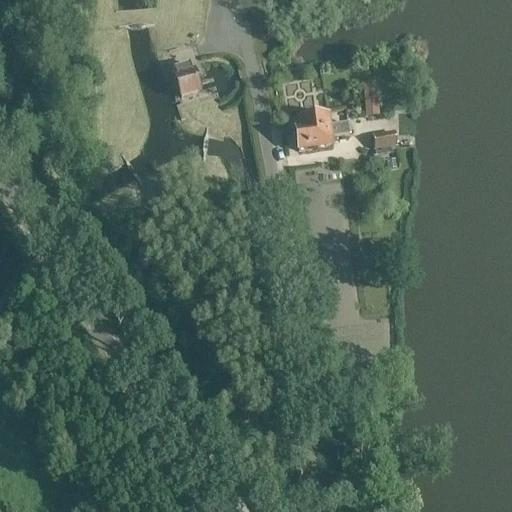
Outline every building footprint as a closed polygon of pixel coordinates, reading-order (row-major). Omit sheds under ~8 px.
[(142,27),(142,23),(141,9),(139,10),(130,10),(128,10),(129,24),(129,28),(142,27)] [(142,27),(156,26),(156,22),(142,23),(140,21),(131,22),(129,24),(115,25),(116,29),(129,28),(131,30),(141,29),(142,27)] [(269,68),(268,64),(275,63),(275,60),(266,63),(266,65),(268,73),(269,75),(278,72),(277,70),(270,72),(269,68)] [(268,73),(266,65),(241,72),(243,79),(268,73)] [(189,66),(173,70),(176,79),(174,79),(177,89),(180,99),(199,94),(193,73),(191,73),(189,66)] [(244,84),(243,79),(241,72),(240,67),(234,69),(235,73),(239,72),(240,76),(241,80),(237,81),(239,85),(244,84)] [(365,119),(378,118),(377,85),(364,86),(365,119)] [(326,120),(299,124),(300,132),(295,133),(298,153),(330,148),(329,140),(335,139),(349,137),(347,125),(333,127),(328,128),(326,120)] [(209,142),(211,128),(207,128),(205,141),(203,142),(201,152),(203,154),(201,168),(205,168),(207,155),(209,142)] [(393,134),(371,137),(373,152),(394,149),(393,134)] [(140,185),(147,196),(150,195),(143,183),(136,171),(129,160),(126,162),(133,173),(132,176),(137,184),(140,185)] [(378,253),(376,241),(362,244),(364,256),(378,253)]
